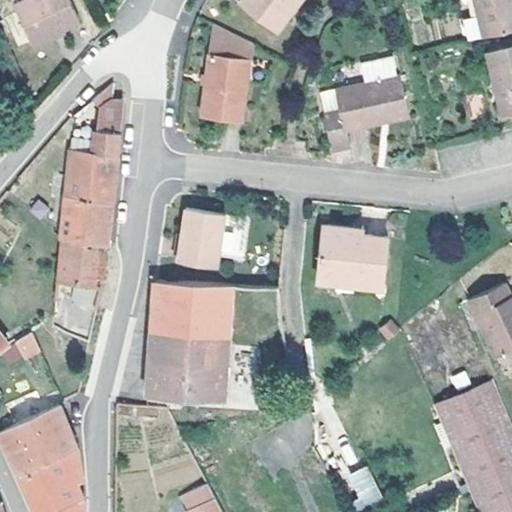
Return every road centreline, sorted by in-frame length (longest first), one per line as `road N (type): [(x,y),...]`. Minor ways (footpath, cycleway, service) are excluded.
road 1 (residential): [(140,167),(422,190),(511,184)]
road 2 (unclassified): [(140,167),(100,376),(96,511)]
road 3 (residential): [(161,28),(125,41),(0,178)]
road 4 (unclassified): [(161,28),(140,167)]
